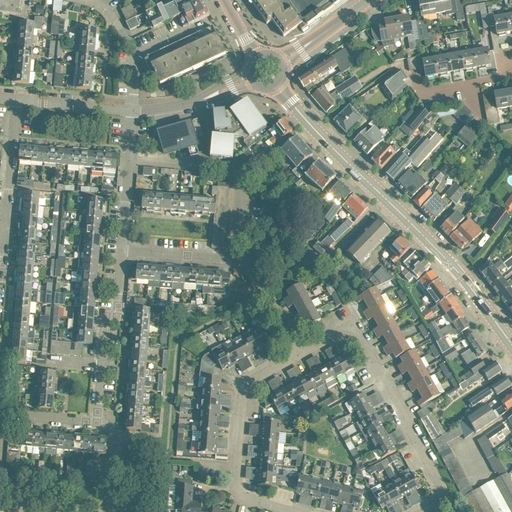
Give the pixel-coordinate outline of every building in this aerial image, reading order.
[(0,1),(0,0),(0,12),(22,15),(22,14),(19,14),(20,0),(1,0),(1,1),(0,1)] [(181,0),(171,0),(145,13),(153,29),(178,17),(183,27),(188,25),(188,26),(209,16),(209,15),(207,16),(199,0),(182,0),(181,0)] [(248,0),(267,25),(272,21),(278,29),(283,37),(288,33),(299,26),(301,30),(308,25),(324,14),(323,12),(331,6),(332,8),(342,0),(248,0)] [(418,0),(418,1),(412,2),(414,10),(420,9),(421,17),(436,14),(433,0),(418,0)] [(445,16),(456,14),(457,22),(465,20),(463,11),(457,12),(455,1),(449,2),(448,0),(433,0),(436,14),(445,13),(445,16)] [(461,0),(458,0),(455,1),(457,12),(463,11),(461,0)] [(121,10),(127,22),(135,18),(137,17),(132,5),(121,10)] [(493,14),(487,15),(489,28),(495,26),(497,35),(499,35),(499,37),(505,35),(505,34),(510,33),(507,16),(494,18),(493,14)] [(409,17),(396,19),(399,38),(407,36),(408,42),(420,40),(417,28),(417,26),(411,27),(409,17)] [(17,27),(16,35),(38,37),(34,36),(35,30),(41,31),(42,19),(36,18),(35,24),(20,23),(19,28),(17,27)] [(126,22),(130,31),(139,26),(135,18),(127,22),(126,22)] [(385,27),(379,28),(380,33),(382,43),(384,47),(394,45),(393,39),(399,38),(396,19),(384,21),(385,27)] [(426,24),(417,26),(417,28),(420,40),(424,40),(431,38),(431,35),(436,35),(435,32),(432,33),(427,34),(426,24)] [(148,77),(155,76),(160,86),(226,55),(213,26),(146,57),(147,59),(144,61),(149,70),(147,70),(148,77)] [(76,41),(98,43),(99,30),(76,28),(75,41),(76,41)] [(18,42),(17,47),(33,49),(33,44),(37,45),(38,37),(16,35),(15,42),(18,42)] [(79,53),(94,55),(94,50),(97,50),(98,43),(76,41),(75,53),(79,53)] [(382,46),(375,51),(379,56),(386,52),(382,46)] [(14,51),(14,59),(31,61),(33,49),(17,47),(17,52),(14,51)] [(477,51),(474,51),(477,68),(479,68),(479,70),(486,69),(485,67),(490,66),(487,49),(477,51)] [(474,51),(461,54),(464,70),(466,70),(466,72),(473,71),(473,69),(477,68),(474,51)] [(79,53),(78,65),(96,67),(96,59),(94,59),(94,55),(79,53)] [(461,54),(448,56),(451,73),(453,72),(453,75),(460,74),(459,71),(464,70),(461,54)] [(448,56),(435,58),(438,75),(440,75),(440,77),(447,76),(447,74),(451,73),(448,56)] [(412,58),(415,70),(421,69),(419,57),(412,58)] [(331,58),(298,79),(304,88),(308,93),(315,88),(312,83),(337,67),(331,58)] [(407,59),(409,71),(415,70),(412,58),(407,59)] [(432,59),(422,61),(425,77),(427,77),(428,79),(434,78),(434,76),(438,75),(435,58),(432,59)] [(16,66),(15,72),(30,73),(31,61),(14,59),(13,66),(16,66)] [(78,65),(77,77),(92,78),(92,74),(95,74),(96,67),(78,65)] [(400,69),(382,83),(385,87),(394,99),(406,88),(402,83),(407,79),(404,74),(400,69)] [(30,73),(15,72),(15,76),(12,75),(11,85),(15,85),(15,83),(29,85),(30,75),(30,73)] [(54,84),(54,87),(62,88),(63,84),(59,84),(60,76),(55,75),(54,84)] [(319,105),(326,113),(333,107),(363,88),(355,76),(335,89),(336,92),(330,96),(330,95),(319,105)] [(77,77),(77,79),(76,89),(90,91),(90,92),(93,92),(94,83),(92,83),(92,78),(77,77)] [(311,97),(319,105),(330,95),(323,87),(319,90),(311,97)] [(494,94),(495,99),(496,105),(497,109),(509,107),(506,91),(494,94)] [(266,128),(265,126),(247,100),(230,113),(224,114),(224,118),(220,118),(220,117),(213,118),(215,137),(212,137),(210,158),(233,160),(234,140),(242,141),(248,149),(262,138),(259,133),(266,128)] [(463,105),(453,116),(462,123),(471,113),(463,105)] [(484,107),(485,113),(497,111),(497,109),(496,105),(484,107)] [(334,121),(346,134),(356,124),(360,128),(367,121),(363,117),(361,119),(349,106),(334,121)] [(409,127),(414,131),(429,114),(425,111),(419,112),(408,125),(409,127)] [(487,119),(488,125),(499,123),(498,117),(487,119)] [(269,140),(273,145),(277,142),(277,143),(292,131),(284,120),(269,131),(273,137),(269,140)] [(166,128),(158,130),(161,139),(162,139),(164,146),(163,146),(165,155),(174,152),(173,150),(187,146),(190,158),(199,155),(199,154),(203,153),(200,141),(195,143),(194,138),(201,136),(198,126),(196,127),(194,122),(186,124),(187,126),(168,131),(166,128)] [(478,135),(467,126),(457,138),(468,147),(478,135)] [(353,141),(367,155),(383,140),(374,131),(371,134),(366,129),(361,134),(353,141)] [(392,166),(385,174),(394,182),(401,175),(404,171),(404,172),(412,163),(418,169),(443,140),(436,133),(430,141),(422,150),(417,146),(410,154),(406,150),(392,166)] [(300,172),(302,171),(303,170),(307,174),(316,165),(309,159),(313,155),(297,137),(289,143),(280,150),(296,169),(292,172),(296,176),(294,177),(296,179),(299,177),(302,175),(300,172)] [(19,162),(31,163),(33,145),(25,145),(25,147),(20,147),(19,162)] [(31,163),(43,164),(45,149),(40,149),(40,146),(33,145),(31,163)] [(371,159),(381,170),(400,150),(395,145),(391,150),(385,145),(371,159)] [(43,164),(55,165),(57,148),(49,147),(49,149),(45,149),(43,164)] [(55,165),(68,166),(69,151),(64,151),(64,148),(57,148),(55,165)] [(68,166),(79,167),(81,150),(73,149),(73,152),(69,151),(68,166)] [(248,149),(233,160),(242,169),(255,159),(248,149)] [(79,167),(91,168),(93,154),(88,153),(88,150),(81,150),(79,167)] [(91,168),(91,172),(103,173),(104,169),(105,152),(97,151),(97,154),(93,154),(91,168)] [(104,169),(103,173),(115,174),(116,171),(117,156),(112,155),(112,153),(105,152),(104,169)] [(433,166),(428,161),(422,167),(427,172),(433,166)] [(325,189),(329,193),(337,184),(333,180),(335,177),(319,162),(316,165),(307,174),(303,170),(302,171),(308,178),(323,191),(325,189)] [(428,174),(435,180),(440,174),(445,178),(447,175),(447,174),(443,170),(442,172),(436,166),(428,174)] [(144,168),(143,176),(145,176),(153,177),(153,181),(157,181),(157,174),(158,169),(154,169),(146,168),(144,168)] [(396,185),(411,200),(426,184),(412,169),(396,185)] [(185,171),(185,176),(190,177),(190,182),(193,182),(193,177),(194,172),(185,171)] [(435,180),(439,184),(443,180),(445,178),(440,174),(435,180)] [(18,175),(17,186),(29,187),(30,181),(26,181),(27,176),(18,175)] [(303,182),(299,177),(296,179),(293,182),(297,187),(303,182)] [(439,184),(435,190),(439,192),(446,183),(443,180),(439,184)] [(328,204),(320,216),(330,224),(341,208),(339,206),(340,204),(339,203),(339,202),(342,199),(345,201),(345,200),(352,193),(339,182),(337,184),(329,193),(323,200),(328,204)] [(428,202),(421,209),(434,222),(441,215),(452,203),(456,206),(467,193),(455,183),(445,195),(442,198),(441,200),(439,199),(436,195),(428,202)] [(413,202),(419,208),(433,193),(427,187),(413,202)] [(456,206),(461,209),(475,192),(471,188),(456,206)] [(22,198),(21,206),(39,207),(40,195),(25,193),(25,198),(22,198)] [(154,212),(155,195),(143,194),(142,209),(147,209),(147,211),(154,212)] [(347,202),(343,207),(357,220),(368,207),(353,194),(347,202)] [(166,211),(167,196),(155,195),(154,212),(162,213),(162,210),(166,211)] [(178,214),(180,197),(167,196),(166,211),(171,211),(171,213),(178,214)] [(192,198),(190,213),(195,213),(195,215),(202,216),(204,199),(203,199),(203,197),(202,196),(198,196),(197,197),(197,198),(192,198)] [(186,212),(190,213),(192,198),(180,197),(178,214),(186,215),(186,212)] [(83,211),(88,212),(102,213),(103,201),(78,198),(78,203),(84,205),(83,211)] [(216,200),(204,199),(202,216),(210,217),(210,214),(215,215),(216,200)] [(470,212),(476,216),(482,210),(477,205),(470,212)] [(23,213),(23,218),(38,219),(39,207),(21,206),(21,213),(23,213)] [(494,221),(488,230),(494,235),(509,216),(499,208),(491,219),(494,221)] [(79,223),(101,225),(102,213),(88,212),(87,218),(80,217),(79,223)] [(457,212),(440,229),(448,237),(458,227),(459,227),(458,226),(464,219),(457,212)] [(19,229),(37,231),(37,225),(43,225),(44,220),(38,219),(23,218),(23,222),(20,222),(19,229)] [(450,238),(461,250),(468,243),(467,243),(469,241),(471,243),(482,233),(469,219),(450,238)] [(336,228),(328,236),(334,242),(353,224),(349,220),(338,230),(336,228)] [(346,252),(353,259),(360,266),(390,234),(376,220),(346,252)] [(86,235),(100,237),(101,225),(79,223),(79,229),(86,229),(86,235)] [(21,241),(36,243),(37,231),(19,229),(19,237),(21,237),(21,241)] [(81,235),(79,247),(85,248),(85,247),(99,249),(100,237),(86,235),(81,235)] [(400,238),(393,245),(389,249),(395,255),(390,260),(394,264),(399,259),(410,248),(400,238)] [(17,253),(35,255),(36,243),(21,241),(21,246),(18,246),(17,253)] [(313,247),(314,249),(322,256),(326,251),(318,242),(313,247)] [(84,259),(98,261),(99,249),(85,247),(85,248),(79,247),(78,247),(77,253),(84,253),(84,259)] [(430,268),(415,252),(403,263),(411,271),(405,277),(409,281),(414,276),(418,279),(430,268)] [(19,265),(34,267),(35,255),(17,253),(17,261),(19,261),(19,265)] [(485,279),(511,257),(511,256),(511,257),(508,253),(500,259),(501,261),(495,266),(496,267),(494,268),(490,262),(478,271),(485,279)] [(511,258),(485,279),(491,287),(499,281),(502,279),(498,272),(501,270),(502,271),(506,267),(508,270),(511,266),(511,258)] [(78,271),(97,273),(98,261),(84,259),(84,260),(79,259),(78,271)] [(304,259),(291,270),(293,274),(310,265),(304,259)] [(130,280),(149,282),(150,264),(142,264),(142,266),(137,266),(137,269),(132,268),(130,280)] [(149,282),(161,283),(162,268),(157,268),(157,265),(150,264),(149,282)] [(15,277),(33,279),(34,267),(19,265),(19,270),(16,270),(15,277)] [(161,283),(160,289),(172,290),(172,288),(173,284),(174,266),(166,266),(166,268),(162,268),(161,283)] [(184,285),(185,285),(186,270),(181,269),(181,267),(174,266),(173,284),(172,288),(184,289),(184,285)] [(185,285),(197,286),(198,268),(190,268),(190,270),(186,270),(185,285)] [(202,294),(208,294),(210,272),(205,271),(205,269),(198,268),(197,286),(203,286),(202,294)] [(210,272),(208,294),(213,295),(214,287),(229,288),(230,274),(223,273),(224,270),(214,269),(214,272),(210,272)] [(392,280),(392,279),(383,269),(369,280),(376,288),(382,284),(383,285),(392,280)] [(77,271),(76,283),(82,284),(96,285),(97,273),(78,271),(77,271)] [(423,315),(439,304),(451,295),(433,271),(425,277),(420,280),(422,284),(430,295),(425,298),(433,308),(423,315)] [(17,290),(32,291),(33,279),(15,277),(15,285),(17,285),(17,290)] [(397,277),(392,279),(392,280),(396,285),(401,282),(397,277)] [(492,288),(499,297),(510,288),(511,286),(511,280),(511,282),(510,281),(506,283),(503,280),(492,288)] [(56,284),(55,293),(64,294),(64,292),(60,291),(61,285),(56,284)] [(81,295),(96,297),(96,285),(82,284),(81,295)] [(284,300),(286,304),(306,293),(301,284),(286,292),(289,297),(284,300)] [(511,286),(499,297),(505,305),(506,307),(511,302),(511,291),(511,290),(511,289),(511,286)] [(363,300),(366,305),(380,297),(376,288),(356,299),(358,303),(363,300)] [(13,301),(31,303),(32,291),(17,290),(17,294),(14,294),(13,301)] [(55,293),(55,301),(59,302),(60,295),(64,296),(64,294),(55,293)] [(294,305),(296,310),(311,302),(306,293),(286,304),(289,308),(294,305)] [(80,307),(95,309),(96,297),(81,295),(80,307)] [(439,304),(423,315),(426,320),(439,311),(439,310),(442,308),(446,314),(458,306),(451,296),(451,295),(439,304)] [(363,313),(366,317),(385,306),(380,297),(366,305),(368,310),(363,313)] [(15,314),(30,315),(31,303),(13,301),(12,309),(15,309),(15,314)] [(183,309),(195,310),(195,305),(195,302),(191,301),(191,305),(183,304),(183,309)] [(294,318),(296,322),(316,311),(311,302),(296,310),(299,315),(294,318)] [(373,318),(376,323),(390,315),(385,306),(366,317),(368,321),(373,318)] [(446,314),(445,315),(452,324),(452,325),(465,317),(458,306),(446,314)] [(74,307),(73,319),(94,321),(95,309),(80,307),(74,307)] [(132,321),(150,322),(151,310),(136,309),(135,314),(133,314),(132,321)] [(316,311),(296,322),(298,326),(304,323),(306,328),(321,320),(316,311)] [(11,326),(29,327),(30,315),(15,314),(15,318),(12,318),(11,326)] [(373,331),(376,335),(395,324),(390,315),(376,323),(378,328),(373,331)] [(440,331),(433,336),(436,342),(444,338),(444,337),(451,333),(452,335),(456,336),(471,326),(465,317),(452,325),(452,324),(440,331)] [(73,319),(72,331),(78,331),(78,332),(93,333),(94,321),(73,319)] [(134,333),(149,334),(150,322),(132,321),(132,328),(134,329),(134,333)] [(427,326),(433,336),(440,331),(434,322),(427,326)] [(383,336),(386,341),(400,333),(395,324),(376,335),(378,339),(383,336)] [(250,331),(259,349),(265,346),(266,348),(271,345),(260,325),(250,331)] [(13,338),(28,339),(29,327),(11,326),(10,333),(13,333),(13,338)] [(77,343),(82,344),(92,345),(93,333),(78,332),(78,331),(72,331),(72,338),(77,339),(77,343)] [(250,331),(240,336),(243,340),(242,340),(251,357),(256,353),(255,352),(259,349),(250,331)] [(130,345),(148,346),(149,334),(134,333),(133,338),(131,338),(130,345)] [(383,348),(385,353),(405,342),(400,333),(386,341),(388,346),(383,348)] [(472,348),(465,352),(461,355),(467,365),(488,352),(475,333),(465,340),(469,346),(470,346),(472,348)] [(230,340),(240,360),(246,357),(247,359),(251,357),(242,340),(243,340),(240,336),(231,341),(231,340),(230,340)] [(9,350),(27,351),(27,344),(33,345),(34,339),(28,339),(13,338),(13,342),(10,342),(9,350)] [(230,340),(221,345),(232,367),(237,364),(237,362),(240,360),(230,340)] [(393,354),(396,359),(410,351),(405,342),(385,353),(388,357),(393,354)] [(132,357),(147,358),(148,346),(130,345),(130,352),(132,353),(132,357)] [(202,360),(201,361),(205,363),(208,366),(214,369),(214,368),(213,367),(218,364),(222,370),(227,367),(228,369),(232,367),(221,345),(211,350),(212,352),(205,356),(202,360)] [(453,348),(442,355),(448,363),(458,356),(453,348)] [(11,362),(26,363),(27,351),(9,350),(9,357),(11,357),(11,362)] [(398,367),(400,371),(420,360),(415,351),(400,359),(403,364),(398,367)] [(340,355),(335,357),(344,374),(354,369),(346,355),(342,357),(340,355)] [(29,363),(41,364),(46,364),(47,356),(42,356),(42,360),(36,359),(36,362),(29,361),(29,363)] [(128,369),(146,371),(147,358),(132,357),(132,362),(129,361),(128,369)] [(331,363),(327,366),(329,369),(330,371),(335,380),(338,378),(339,382),(341,382),(347,378),(344,374),(335,357),(330,360),(331,363)] [(407,372),(410,377),(425,369),(420,360),(400,371),(402,375),(407,372)] [(471,371),(464,375),(467,380),(474,375),(486,368),(480,360),(472,365),(468,367),(471,371)] [(204,389),(221,391),(222,385),(220,385),(220,379),(213,378),(214,369),(208,366),(205,363),(201,361),(199,377),(198,387),(204,387),(204,389)] [(495,362),(475,376),(446,394),(449,398),(461,390),(462,392),(479,381),(486,376),(489,381),(501,372),(495,362)] [(321,365),(316,368),(325,385),(328,389),(337,384),(335,380),(330,371),(329,369),(327,366),(323,368),(321,365)] [(312,374),(307,376),(315,391),(325,385),(316,368),(311,371),(312,374)] [(128,369),(128,376),(130,376),(130,381),(151,383),(154,383),(155,378),(145,377),(146,371),(128,369)] [(407,384),(410,389),(430,378),(425,369),(410,377),(413,381),(407,384)] [(41,372),(40,384),(57,386),(58,378),(55,378),(55,373),(41,372)] [(302,376),(297,379),(306,396),(315,391),(307,376),(304,378),(302,376)] [(505,377),(468,402),(472,407),(484,399),(484,400),(495,392),(497,396),(511,386),(505,377)] [(417,390),(420,395),(435,387),(430,378),(410,389),(412,393),(417,390)] [(293,384),(289,387),(296,401),(306,396),(297,379),(292,381),(293,384)] [(126,393),(144,394),(144,387),(151,388),(151,383),(130,381),(130,386),(127,385),(126,393)] [(40,384),(39,396),(54,397),(54,393),(56,393),(57,386),(40,384)] [(283,386),(278,389),(288,406),(296,401),(289,387),(285,389),(283,386)] [(435,387),(420,395),(423,399),(417,402),(420,407),(440,396),(435,387)] [(203,400),(218,401),(219,395),(221,395),(221,391),(204,389),(203,400)] [(274,395),(265,399),(265,408),(273,404),(277,411),(278,411),(281,416),(291,411),(288,406),(278,389),(272,392),(274,395)] [(128,405),(143,406),(144,394),(126,393),(126,400),(128,400),(128,405)] [(487,406),(467,419),(474,432),(475,433),(511,408),(511,393),(501,401),(504,405),(492,413),(487,406)] [(355,412),(372,403),(369,397),(367,399),(364,394),(345,405),(350,414),(355,412)] [(32,400),(38,402),(38,409),(51,410),(51,411),(55,412),(56,402),(53,402),(54,397),(39,396),(33,396),(32,400)] [(329,398),(322,402),(325,408),(335,402),(332,396),(329,398)] [(202,410),(219,412),(220,406),(218,406),(218,401),(203,400),(203,406),(197,405),(197,410),(202,410)] [(316,405),(312,407),(315,413),(319,411),(325,408),(322,402),(316,405)] [(372,403),(355,412),(360,421),(361,422),(375,414),(372,409),(375,408),(372,403)] [(417,413),(426,430),(438,422),(432,412),(435,410),(435,408),(432,403),(417,413)] [(124,417),(142,418),(143,406),(128,405),(128,410),(125,409),(124,417)] [(312,407),(309,409),(303,412),(306,418),(315,413),(312,407)] [(201,421),(217,422),(217,417),(219,417),(219,412),(202,410),(201,421)] [(361,422),(357,424),(362,433),(366,431),(382,421),(380,416),(377,418),(375,414),(361,422)] [(124,417),(124,424),(126,424),(126,429),(140,431),(140,433),(149,433),(149,426),(141,425),(142,418),(124,417)] [(474,432),(467,419),(460,424),(463,435),(464,439),(474,432)] [(192,431),(200,432),(218,433),(218,428),(216,428),(217,422),(201,421),(201,427),(192,426),(192,431)] [(260,426),(259,432),(278,433),(279,422),(264,421),(263,426),(260,426)] [(334,423),(336,427),(338,430),(343,427),(339,421),(334,423)] [(366,431),(371,440),(385,433),(383,428),(386,427),(383,421),(382,421),(366,431)] [(426,430),(433,443),(442,436),(446,434),(438,422),(426,430)] [(486,435),(489,440),(506,428),(502,423),(486,435)] [(453,429),(458,438),(463,435),(460,424),(453,429)] [(448,433),(452,441),(458,438),(453,429),(448,433)] [(22,432),(22,435),(21,442),(20,447),(33,448),(35,430),(27,430),(27,433),(22,432)] [(35,430),(33,448),(45,449),(47,435),(42,434),(42,431),(35,430)] [(47,435),(45,449),(57,450),(59,433),(51,432),(51,435),(47,435)] [(200,432),(199,443),(215,444),(216,438),(217,438),(218,433),(200,432)] [(262,438),(262,443),(278,444),(278,433),(259,432),(259,438),(262,438)] [(59,433),(57,450),(69,451),(71,437),(66,436),(66,433),(59,433)] [(341,436),(344,442),(350,440),(349,439),(346,433),(341,436)] [(371,440),(376,450),(393,440),(390,435),(387,437),(385,433),(371,440)] [(448,433),(442,436),(447,444),(452,441),(448,433)] [(71,437),(69,451),(81,452),(83,435),(75,435),(75,437),(71,437)] [(83,435),(81,452),(93,454),(95,439),(90,439),(90,436),(83,435)] [(489,440),(486,435),(477,441),(479,446),(489,440)] [(440,454),(449,449),(447,444),(442,436),(433,443),(440,454)] [(93,454),(93,461),(98,462),(99,454),(105,455),(106,441),(108,441),(108,437),(99,437),(99,440),(95,439),(93,454)] [(344,442),(346,446),(351,443),(352,444),(355,443),(355,440),(353,437),(349,439),(350,440),(344,442)] [(376,450),(381,459),(396,452),(393,447),(396,446),(393,440),(376,450)] [(489,440),(479,446),(482,450),(491,445),(489,440)] [(215,444),(199,443),(198,453),(216,455),(217,449),(215,449),(215,444)] [(258,447),(258,453),(277,455),(278,444),(262,443),(261,447),(258,447)] [(491,445),(482,450),(484,455),(494,450),(491,445)] [(501,447),(495,451),(499,457),(505,453),(501,447)] [(442,459),(452,454),(449,449),(440,454),(442,459)] [(494,450),(484,455),(487,459),(496,454),(494,450)] [(511,467),(511,453),(510,451),(499,459),(508,471),(511,467)] [(261,459),(260,464),(282,466),(282,461),(276,461),(277,455),(258,453),(257,459),(261,459)] [(444,464),(454,458),(452,454),(442,459),(444,464)] [(499,459),(496,454),(487,459),(489,464),(499,459)] [(389,458),(386,460),(381,463),(385,470),(390,467),(388,465),(392,463),(389,458)] [(447,468),(457,463),(454,458),(444,464),(447,468)] [(499,459),(489,464),(492,469),(501,463),(499,459)] [(450,473),(459,467),(457,463),(447,468),(450,473)] [(492,469),(494,474),(497,472),(505,469),(501,463),(492,469)] [(256,469),(256,475),(275,476),(276,471),(282,471),(282,466),(260,464),(260,469),(256,469)] [(452,478),(462,472),(459,467),(450,473),(452,478)] [(505,469),(497,472),(500,477),(494,481),(499,490),(511,511),(511,482),(511,481),(508,475),(505,469)] [(455,483),(465,477),(462,472),(452,478),(455,483)] [(403,479),(401,480),(411,497),(417,494),(415,491),(420,488),(412,474),(403,479)] [(275,487),(280,489),(281,482),(275,481),(275,476),(256,475),(256,481),(259,481),(258,486),(275,487)] [(302,493),(307,494),(312,478),(300,475),(296,493),(301,494),(302,493)] [(458,487),(467,482),(465,477),(455,483),(458,487)] [(312,497),(317,499),(322,481),(312,478),(307,494),(312,495),(312,497)] [(401,480),(392,485),(400,499),(405,496),(406,499),(411,497),(401,480)] [(323,498),(328,499),(332,484),(322,481),(317,499),(322,500),(323,498)] [(499,490),(494,481),(489,483),(494,493),(499,490)] [(460,492),(470,487),(467,482),(458,487),(460,492)] [(494,493),(489,483),(480,488),(493,511),(511,511),(499,490),(494,493)] [(333,503),(338,504),(343,486),(332,484),(328,499),(333,501),(333,503)] [(370,490),(376,501),(381,509),(386,507),(387,510),(392,507),(379,485),(370,490)] [(380,485),(379,485),(392,507),(398,504),(396,501),(400,499),(392,485),(383,490),(380,485)] [(170,486),(168,510),(176,511),(175,511),(200,511),(201,504),(191,503),(192,488),(170,486)] [(343,503),(349,505),(353,489),(343,486),(338,504),(343,505),(343,503)] [(463,497),(473,492),(470,487),(460,492),(463,497)] [(493,511),(480,488),(473,492),(463,497),(463,498),(471,511),(493,511)] [(353,489),(349,505),(354,506),(353,508),(359,509),(364,492),(353,489)]
